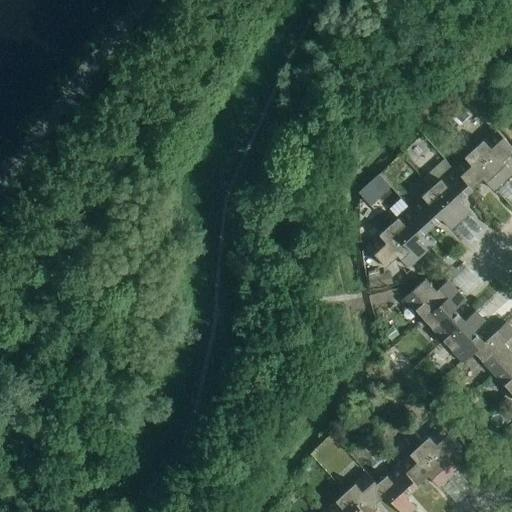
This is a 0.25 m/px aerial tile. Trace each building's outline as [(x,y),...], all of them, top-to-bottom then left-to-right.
[(452,118),(463,129),(473,119),(462,108),(452,118)] [(511,146),(495,128),(473,148),(503,181),(511,172),(511,170),(503,160),(511,151),(511,146)] [(473,148),(452,168),(471,189),(483,178),(493,189),(503,181),(473,148)] [(452,168),(431,187),(460,219),(470,210),(460,199),(471,189),(452,168)] [(431,187),(410,206),(429,227),(440,217),(450,228),(460,219),(431,187)] [(410,206),(388,226),(418,258),(427,249),(417,238),(429,227),(410,206)] [(418,258),(388,226),(366,245),(386,267),(398,256),(408,267),(418,258)] [(390,273),(369,277),(371,287),(392,283),(390,273)] [(404,297),(423,319),(456,289),(447,280),(436,290),(425,278),(404,297)] [(423,319),(443,340),(464,321),(454,309),(465,299),(456,289),(423,319)] [(391,291),(384,298),(391,305),(398,299),(391,291)] [(463,362),(474,352),(473,351),(484,342),(483,342),(473,331),(484,321),(475,310),(464,321),(443,340),(463,362)] [(474,352),(493,373),(511,355),(511,351),(504,342),(511,334),(511,328),(506,322),(483,342),(484,342),(473,351),(474,352)] [(511,355),(493,373),(511,393),(511,355)] [(441,425),(419,445),(448,477),(458,468),(448,457),(460,446),(441,425)] [(419,445),(397,464),(417,485),(428,475),(438,486),(448,477),(419,445)] [(397,464),(377,483),(376,484),(385,493),(385,494),(401,511),(409,511),(415,507),(405,496),(417,485),(397,464)] [(0,511),(15,511),(0,472),(0,511)] [(366,472),(345,492),(363,511),(380,511),(374,504),(385,494),(385,493),(376,484),(377,483),(366,472)] [(363,511),(345,492),(323,511),(324,511),(363,511)]
